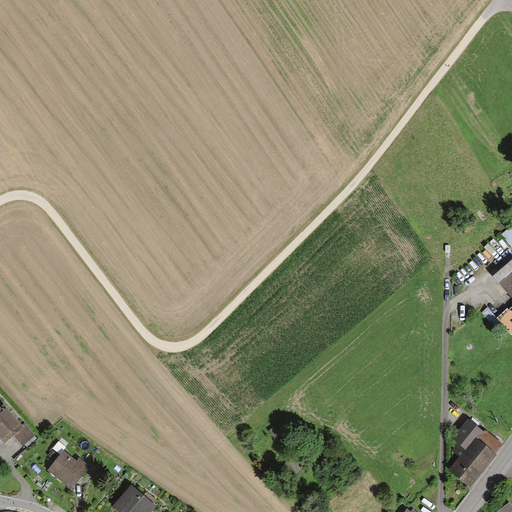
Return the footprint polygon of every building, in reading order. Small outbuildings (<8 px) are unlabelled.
[(511,245),(511,226),(503,234),(511,245)] [(511,272),(500,283),(511,295),(511,306),(498,320),(511,335),(511,272)] [(0,440),(4,445),(15,437),(22,445),(34,436),(24,424),(21,427),(7,409),(5,411),(0,405),(0,440)] [(465,452),(450,472),(470,488),(503,445),(485,431),(484,432),(468,419),(451,441),(465,452)] [(77,462),(64,452),(48,471),(72,490),(90,467),(79,458),(77,462)] [(116,511),(152,511),(156,508),(131,486),(112,508),(116,511)] [(511,511),(511,506),(509,503),(498,511),(511,511)]
